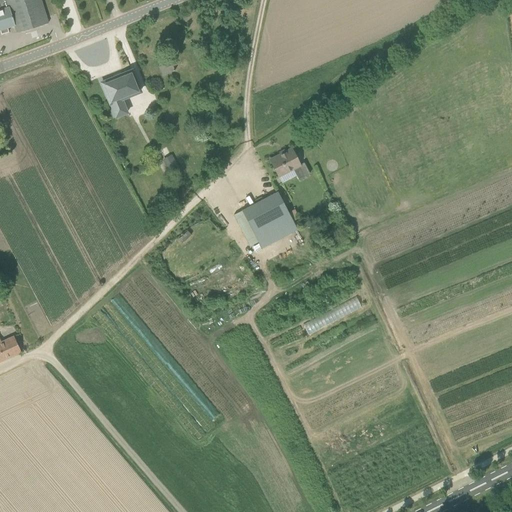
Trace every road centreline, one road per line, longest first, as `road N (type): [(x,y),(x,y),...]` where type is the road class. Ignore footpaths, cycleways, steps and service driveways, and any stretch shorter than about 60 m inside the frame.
road 1 (unclassified): [(183,511),(43,349),(0,369)]
road 2 (tertiary): [(0,67),(173,0)]
